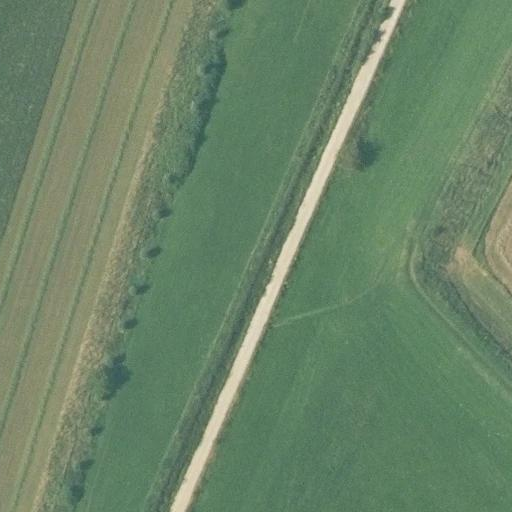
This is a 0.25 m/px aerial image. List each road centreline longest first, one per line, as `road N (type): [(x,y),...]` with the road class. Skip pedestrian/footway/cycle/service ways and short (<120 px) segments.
road 1 (track): [(256,331),(399,0)]
road 2 (track): [(174,511),(256,331)]
